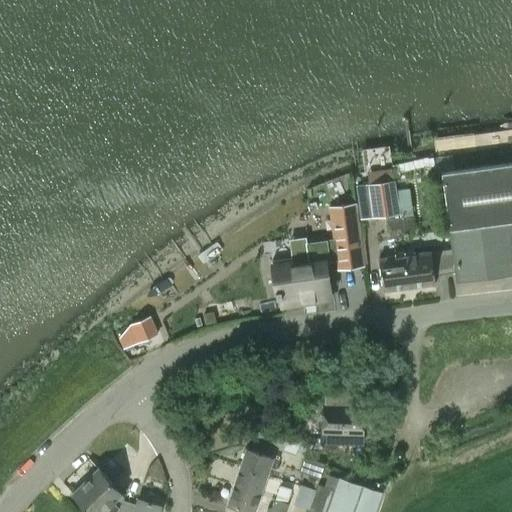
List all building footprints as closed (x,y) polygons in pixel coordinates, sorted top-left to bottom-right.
[(449,229),(450,229),(457,281),(511,272),(511,240),(509,220),(511,219),(511,162),(441,172),(449,229)] [(394,180),(356,185),(361,219),(377,217),(399,214),(399,216),(388,217),(390,233),(402,232),(402,231),(397,190),(395,190),(394,180)] [(397,190),(402,231),(414,230),(412,214),(408,189),(397,190)] [(338,269),(364,266),(355,204),(329,208),(338,269)] [(405,251),(409,287),(435,284),(431,251),(415,253),(415,250),(405,251)] [(379,258),(383,291),(409,287),(405,251),(394,253),(395,256),(379,258)] [(281,296),(282,305),(330,298),(325,261),(293,266),(292,258),(272,261),(277,297),(281,296)] [(377,395),(377,419),(391,419),(391,395),(377,395)] [(195,404),(181,412),(195,435),(208,427),(195,404)] [(323,434),(363,435),(364,406),(323,404),(323,434)] [(291,430),(262,420),(255,440),(296,454),(301,437),(289,433),(291,430)] [(240,466),(239,466),(266,475),(270,466),(275,468),(278,458),(247,447),(240,466)] [(326,462),(309,457),(304,470),(322,476),(326,462)] [(234,485),(260,495),(266,475),(239,466),(233,485),(234,485)] [(72,492),(90,511),(100,511),(105,507),(109,511),(111,511),(120,505),(117,502),(114,499),(121,492),(98,467),(72,492)] [(308,510),(307,511),(375,511),(382,493),(328,474),(324,486),(317,484),(315,489),(301,484),(293,504),(308,510)] [(234,485),(227,504),(251,511),(253,511),(260,495),(234,485)] [(279,485),(275,499),(287,504),(292,489),(279,485)] [(109,511),(105,507),(100,511),(133,511),(136,504),(120,499),(117,502),(120,505),(111,511),(109,511)] [(136,504),(133,511),(158,511),(161,505),(138,499),(136,504)] [(285,511),(288,504),(287,504),(275,499),(272,506),(269,508),(267,508),(265,511),(285,511)]
